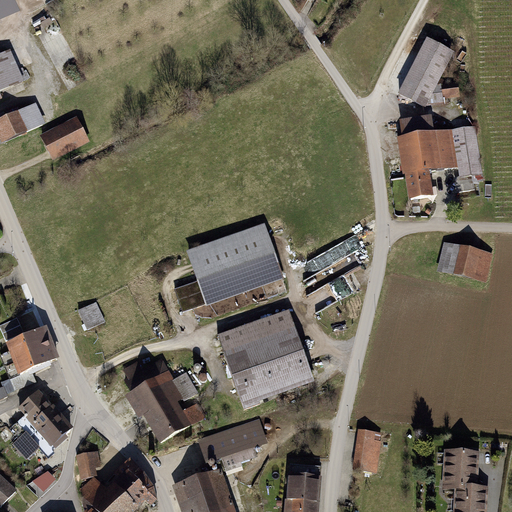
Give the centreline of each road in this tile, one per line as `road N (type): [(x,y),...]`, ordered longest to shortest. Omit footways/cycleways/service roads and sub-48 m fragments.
road 1 (track): [(283,243),(309,328),(325,342),(361,347),(385,228),(370,127),(283,0)]
road 2 (track): [(77,386),(133,353),(297,300)]
road 3 (residential): [(0,199),(86,407)]
road 4 (residential): [(333,511),(361,347)]
road 5 (track): [(370,127),(376,94),(424,0)]
road 6 (residential): [(86,407),(157,479),(167,511)]
road 7 (track): [(385,228),(511,226)]
